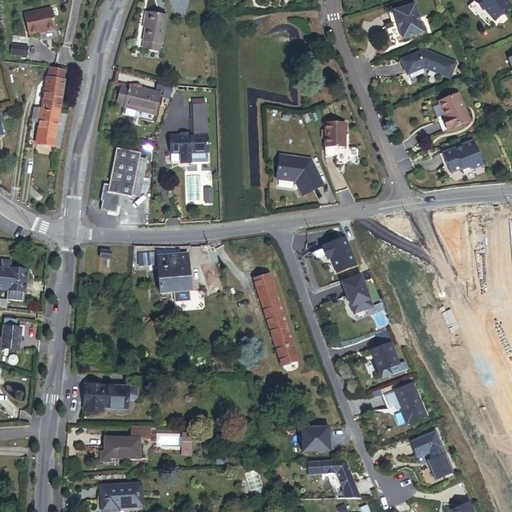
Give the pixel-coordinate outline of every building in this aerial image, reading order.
[(481,6),(492,19),(508,5),(504,0),(472,0),(479,8),(481,6)] [(56,27),(52,6),(28,11),(32,31),(56,27)] [(423,34),(414,6),(393,13),(402,40),(423,34)] [(135,41),(151,47),(162,17),(145,11),(135,41)] [(6,48),(29,53),(31,43),(8,38),(6,48)] [(132,48),(149,54),(151,47),(135,41),(132,48)] [(423,51),(400,61),(406,75),(423,68),(448,78),(455,64),(423,51)] [(60,76),(61,67),(43,64),(42,73),(60,76)] [(36,103),(55,107),(60,76),(42,73),(41,73),(36,103)] [(110,104),(118,85),(111,82),(103,101),(110,104)] [(140,117),(148,97),(118,85),(110,104),(140,117)] [(156,103),(161,93),(150,87),(147,93),(152,96),(150,100),(156,103)] [(458,95),(439,103),(446,119),(443,120),(447,131),(469,122),(458,95)] [(48,144),(55,107),(36,103),(34,114),(29,140),(48,144)] [(185,161),(203,161),(201,111),(187,112),(188,144),(183,145),(174,145),(163,145),(164,162),(174,161),(174,172),(185,172),(185,161)] [(345,149),(345,123),(325,123),(325,156),(327,158),(332,158),(334,156),(334,149),(345,149)] [(473,142),(442,155),(450,175),(461,170),(462,171),(467,170),(472,171),(483,166),(473,142)] [(134,196),(139,158),(129,156),(130,153),(107,150),(102,186),(97,186),(94,203),(96,203),(95,212),(111,214),(113,196),(125,198),(126,195),(134,196)] [(310,161),(279,157),(276,180),(295,182),(302,197),(319,188),(313,176),(317,174),(310,161)] [(323,186),(317,174),(313,176),(319,188),(323,186)] [(362,269),(350,239),(329,247),(335,261),(338,259),(344,276),(362,269)] [(97,256),(107,257),(108,249),(97,248),(97,256)] [(158,290),(189,288),(186,248),(155,252),(158,290)] [(18,259),(8,257),(6,271),(1,270),(0,277),(0,296),(12,298),(13,293),(5,292),(6,283),(14,284),(17,265),(18,259)] [(33,267),(17,265),(14,284),(13,293),(28,296),(33,267)] [(286,367),(302,362),(275,276),(259,281),(286,367)] [(378,311),(365,279),(347,286),(359,318),(378,311)] [(21,347),(24,327),(19,326),(21,315),(9,313),(5,345),(21,347)] [(399,365),(391,344),(373,351),(384,379),(394,375),(391,368),(399,365)] [(128,405),(129,396),(129,384),(86,383),(85,408),(104,409),(104,405),(128,405)] [(134,396),(138,393),(138,388),(135,384),(129,384),(129,396),(134,396)] [(427,417),(413,384),(396,391),(402,405),(403,405),(405,409),(403,410),(409,425),(427,417)] [(141,436),(151,436),(151,427),(132,427),(131,436),(105,436),(105,449),(100,449),(100,458),(108,459),(108,455),(141,456),(141,436)] [(332,452),(332,427),(306,427),(306,452),(332,452)] [(185,453),(193,452),(193,431),(184,431),(185,453)] [(443,452),(437,438),(414,447),(420,462),(431,457),(433,462),(431,463),(437,478),(443,480),(453,476),(446,459),(445,460),(442,453),(443,452)] [(368,500),(353,461),(310,462),(310,470),(315,470),(315,476),(343,475),(350,492),(348,493),(350,500),(368,500)] [(248,474),(255,496),(266,493),(259,471),(248,474)] [(119,505),(143,504),(142,484),(103,486),(104,508),(119,507),(119,505)] [(472,511),(469,503),(452,510),(452,511),(472,511)]
